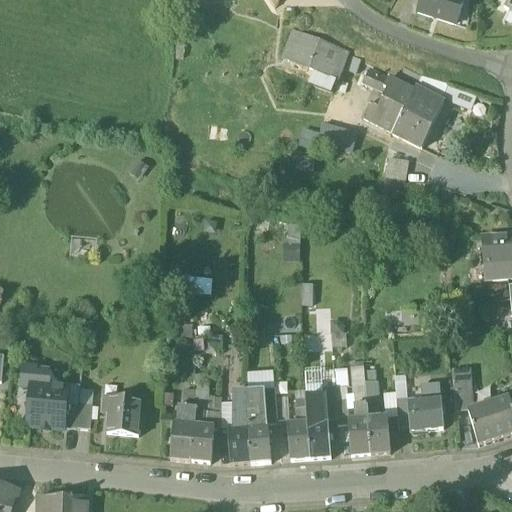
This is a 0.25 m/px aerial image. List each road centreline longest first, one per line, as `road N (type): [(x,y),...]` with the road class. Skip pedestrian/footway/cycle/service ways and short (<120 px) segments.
road 1 (residential): [(0,466),(223,492),(364,484),(511,460)]
road 2 (residential): [(511,73),(393,36),(345,0)]
